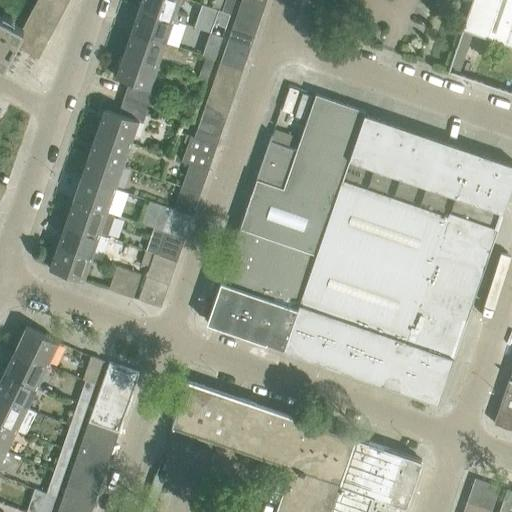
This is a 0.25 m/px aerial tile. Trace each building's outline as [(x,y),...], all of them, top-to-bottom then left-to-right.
[(61,13),(67,2),(62,0),(37,0),(37,1),(61,13)] [(140,0),(139,6),(173,18),(178,20),(178,18),(185,20),(187,13),(176,9),(179,0),(140,0)] [(223,0),(220,10),(229,13),(233,0),(223,0)] [(260,0),(240,0),(238,8),(261,16),(266,2),(260,0)] [(511,45),(511,0),(472,0),(463,29),(511,45)] [(61,13),(37,1),(31,11),(55,24),(61,13)] [(138,6),(131,30),(165,41),(173,18),(138,6)] [(257,27),(261,16),(238,8),(234,19),(257,27)] [(217,9),(210,31),(222,35),(229,13),(220,10),(217,9)] [(49,35),(55,24),(31,11),(26,22),(49,35)] [(23,28),(0,15),(0,63),(3,66),(15,45),(21,34),(23,29),(23,28)] [(234,19),(231,27),(254,35),(257,27),(234,19)] [(21,34),(44,46),(49,35),(26,22),(23,28),(23,29),(21,34)] [(231,27),(227,39),(250,47),(254,35),(231,27)] [(157,64),(165,41),(131,30),(123,52),(157,64)] [(210,31),(202,54),(204,55),(214,58),(222,35),(210,31)] [(38,57),(39,55),(44,46),(21,34),(15,45),(38,57)] [(223,50),(246,58),(250,47),(227,39),(223,50)] [(223,50),(219,62),(242,70),(246,58),(223,50)] [(129,81),(124,96),(149,104),(155,88),(149,86),(157,64),(123,52),(115,76),(129,81)] [(197,77),(206,80),(214,58),(204,55),(197,77)] [(215,74),(238,82),(242,70),(219,62),(215,74)] [(215,74),(211,85),(234,93),(238,82),(215,74)] [(207,96),(231,104),(234,93),(211,85),(207,96)] [(239,225),(316,252),(364,112),(365,110),(315,92),(292,159),(266,149),(239,225)] [(143,121),(149,104),(124,96),(118,112),(104,107),(96,130),(131,142),(139,120),(143,121)] [(207,96),(204,107),(227,115),(231,104),(207,96)] [(204,107),(200,118),(223,126),(227,115),(204,107)] [(511,163),(364,112),(316,252),(284,346),(283,348),(438,401),(511,184),(511,163)] [(196,129),(219,137),(223,126),(200,118),(196,129)] [(219,137),(196,129),(194,136),(190,134),(185,147),(212,157),(219,137)] [(96,130),(88,153),(123,165),(131,142),(96,130)] [(208,169),(212,157),(185,147),(181,160),(185,161),(208,169)] [(115,188),(123,165),(88,153),(80,176),(115,188)] [(185,161),(178,184),(200,191),(208,169),(185,161)] [(80,176),(72,199),(115,214),(119,215),(127,192),(115,188),(80,176)] [(178,184),(170,207),(192,214),(200,191),(178,184)] [(108,236),(115,214),(72,199),(65,221),(100,233),(108,236)] [(184,237),(192,214),(170,207),(162,230),(184,237)] [(65,221),(57,244),(92,256),(100,233),(65,221)] [(207,320),(206,321),(266,342),(267,340),(272,342),(272,343),(282,346),(284,346),(316,252),(239,225),(226,265),(228,265),(224,277),(223,277),(222,281),(220,280),(207,320)] [(162,230),(154,252),(177,259),(184,237),(162,230)] [(84,279),(92,256),(57,244),(49,267),(84,279)] [(151,261),(150,263),(173,271),(177,259),(154,252),(151,261)] [(140,264),(143,265),(149,267),(150,263),(151,261),(142,258),(140,264)] [(149,267),(146,275),(169,283),(173,271),(150,263),(149,267)] [(121,292),(128,268),(116,264),(109,288),(121,292)] [(140,272),(128,268),(121,292),(132,296),(140,272)] [(165,294),(169,283),(146,275),(142,287),(165,294)] [(161,306),(165,294),(142,287),(138,298),(161,306)] [(15,347),(48,363),(59,341),(25,325),(15,347)] [(15,347),(4,368),(38,385),(48,363),(15,347)] [(91,355),(83,376),(95,381),(103,359),(91,355)] [(89,420),(119,430),(139,372),(109,361),(89,420)] [(0,377),(0,392),(28,406),(38,385),(4,368),(0,377)] [(87,404),(95,381),(83,376),(83,377),(86,378),(78,400),(87,404)] [(511,378),(509,377),(494,422),(511,428),(511,378)] [(291,465),(275,511),(328,511),(355,436),(187,378),(172,424),(291,465)] [(0,392),(0,419),(17,428),(25,432),(36,410),(28,406),(0,392)] [(80,426),(87,404),(78,400),(70,423),(80,426)] [(0,446),(7,449),(17,428),(0,419),(0,446)] [(90,511),(119,430),(89,420),(56,511),(90,511)] [(62,446),(72,449),(80,426),(70,423),(62,446)] [(355,436),(328,511),(403,511),(422,459),(355,436)] [(64,472),(72,449),(62,446),(55,468),(64,472)] [(56,494),(64,472),(55,468),(47,490),(35,486),(48,492),(56,494)] [(495,497),(499,486),(475,477),(471,489),(495,497)] [(29,511),(50,511),(56,494),(48,492),(35,486),(26,511),(29,511)] [(501,511),(511,511),(511,510),(511,490),(507,488),(499,511),(501,511)] [(491,509),(495,497),(471,489),(467,500),(491,509)] [(465,511),(489,511),(491,509),(467,500),(463,511),(465,511)]
